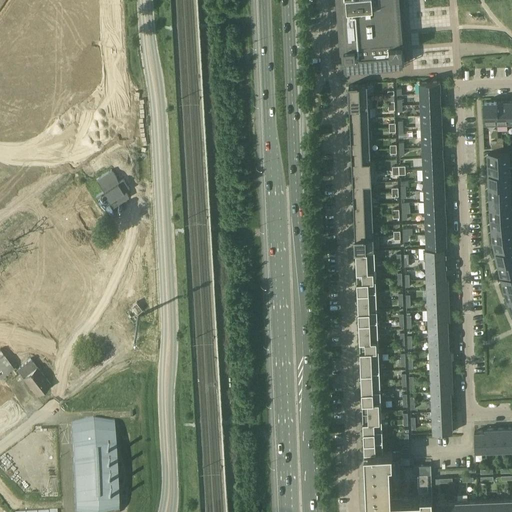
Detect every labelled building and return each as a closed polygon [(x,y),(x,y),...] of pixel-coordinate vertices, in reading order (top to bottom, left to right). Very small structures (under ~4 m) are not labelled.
[(336,0),(340,51),(342,51),(342,58),(345,58),(345,64),(344,64),(344,70),(394,67),(394,66),(395,66),(395,65),(403,64),(402,53),(403,53),(402,44),(404,44),(401,6),(406,6),(405,0),(336,0)] [(420,82),(420,93),(440,92),(440,81),(420,82)] [(349,85),(349,96),(373,95),(368,95),(367,84),(349,85)] [(441,103),(440,92),(420,93),(421,104),(441,103)] [(373,106),(373,95),(349,96),(350,107),(373,106)] [(485,126),(497,125),(496,101),(484,102),(485,126)] [(497,125),(508,125),(507,101),(497,102),(496,101),(497,125)] [(421,104),(421,115),(441,114),(441,103),(421,104)] [(350,118),(371,117),(371,107),(373,107),(373,106),(350,107),(350,118)] [(421,115),(422,126),(442,125),(441,114),(421,115)] [(350,118),(351,129),(371,128),(371,117),(350,118)] [(422,136),(442,136),(442,125),(422,126),(422,136)] [(351,140),(372,139),(371,128),(351,129),(351,140)] [(422,136),(422,147),(443,146),(442,136),(422,136)] [(351,140),(352,150),(372,149),(372,139),(351,140)] [(443,157),(443,146),(422,147),(423,158),(443,157)] [(352,161),(371,160),(370,150),(372,150),(372,149),(352,150),(352,161)] [(489,164),(508,163),(507,152),(488,153),(489,164)] [(423,158),(423,169),(444,168),(443,157),(423,158)] [(375,160),(371,160),(352,161),(353,172),(376,171),(375,160)] [(489,164),(489,175),(508,174),(508,163),(489,164)] [(444,179),(444,168),(423,169),(424,180),(444,179)] [(114,206),(129,197),(125,191),(130,188),(123,178),(119,181),(112,169),(97,178),(104,190),(96,196),(102,206),(111,200),(114,206)] [(376,171),(353,172),(353,183),(371,182),(376,182),(376,171)] [(489,175),(489,186),(509,185),(508,174),(489,175)] [(424,180),(424,190),(445,189),(444,179),(424,180)] [(353,183),(353,193),(372,193),(371,182),(353,183)] [(509,196),(509,185),(489,186),(490,197),(509,196)] [(424,190),(425,201),(445,200),(445,189),(424,190)] [(372,193),(353,193),(354,204),(372,203),(372,193)] [(490,197),(490,207),(510,207),(509,196),(490,197)] [(445,200),(425,201),(425,212),(446,211),(445,200)] [(354,204),(354,215),(373,214),(372,203),(354,204)] [(510,207),(490,207),(491,218),(510,217),(510,214),(510,207)] [(425,212),(426,223),(446,222),(446,211),(425,212)] [(373,225),(373,214),(354,215),(355,226),(373,225)] [(511,228),(510,217),(491,218),(492,230),(511,228)] [(426,223),(426,234),(447,233),(446,222),(426,223)] [(355,226),(355,237),(379,236),(379,235),(374,236),(373,225),(355,226)] [(493,241),(496,240),(511,237),(511,232),(511,228),(492,230),(493,241)] [(116,241),(113,243),(119,251),(127,261),(139,251),(125,233),(116,241)] [(447,233),(426,234),(427,245),(447,244),(447,233)] [(379,247),(379,236),(355,237),(356,248),(379,247)] [(496,253),(511,248),(511,237),(496,240),(493,241),(496,253)] [(425,248),(425,259),(445,258),(445,247),(425,248)] [(511,248),(496,253),(498,263),(511,260),(511,248)] [(375,250),(356,251),(356,261),(375,260),(375,250)] [(425,259),(426,269),(446,268),(445,258),(425,259)] [(375,270),(375,260),(356,261),(357,270),(375,270)] [(511,271),(511,260),(498,263),(501,274),(511,271)] [(446,268),(426,269),(426,279),(448,278),(446,278),(446,268)] [(376,279),(375,270),(357,270),(357,280),(376,279)] [(505,290),(511,287),(511,275),(502,278),(505,290)] [(428,279),(429,289),(449,288),(448,278),(426,279),(428,279)] [(357,280),(358,291),(376,290),(376,279),(357,280)] [(449,299),(449,288),(429,289),(429,299),(449,299)] [(377,300),(376,290),(358,291),(358,300),(377,300)] [(429,299),(429,310),(449,309),(449,299),(429,299)] [(104,300),(92,312),(98,318),(110,306),(104,300)] [(358,310),(377,309),(377,300),(358,300),(358,310)] [(132,305),(138,313),(143,309),(137,301),(132,305)] [(358,310),(359,321),(378,320),(377,309),(358,310)] [(428,319),(428,320),(448,319),(450,319),(449,309),(429,310),(430,319),(428,319)] [(448,329),(448,319),(428,320),(428,330),(448,329)] [(378,330),(378,320),(359,321),(359,330),(378,330)] [(428,330),(429,340),(449,339),(448,329),(428,330)] [(378,330),(359,330),(360,340),(378,339),(378,330)] [(379,349),(378,339),(360,340),(360,350),(379,349)] [(429,350),(451,349),(449,349),(449,339),(429,340),(429,350)] [(379,359),(379,349),(360,350),(361,360),(379,359)] [(431,351),(432,361),(452,360),(451,349),(429,350),(429,351),(431,351)] [(380,370),(379,359),(361,360),(361,371),(380,370)] [(452,360),(432,361),(432,371),(452,370),(452,360)] [(361,381),(380,380),(380,370),(361,371),(361,381)] [(432,371),(432,381),(452,380),(452,370),(432,371)] [(380,380),(361,381),(362,390),(381,389),(380,380)] [(453,390),(452,380),(432,381),(433,390),(431,391),(453,390)] [(362,401),(381,400),(381,389),(362,390),(362,401)] [(431,401),(451,401),(451,391),(453,391),(453,390),(431,391),(431,401)] [(362,401),(363,411),(381,410),(381,400),(362,401)] [(452,411),(451,401),(431,401),(432,412),(452,411)] [(363,420),(382,419),(381,410),(363,411),(363,420)] [(452,411),(432,412),(432,422),(452,421),(452,411)] [(92,419),(71,425),(75,511),(118,511),(113,423),(92,419)] [(382,419),(363,420),(363,430),(382,429),(382,419)] [(453,431),(452,421),(432,422),(433,432),(453,431)] [(495,428),(485,429),(485,451),(486,451),(486,449),(496,448),(495,428)] [(505,428),(495,428),(496,448),(506,448),(505,428)] [(383,440),(382,429),(363,430),(364,441),(383,440)] [(475,451),(485,451),(485,429),(484,429),(484,431),(474,431),(475,451)] [(383,440),(364,441),(364,451),(383,450),(383,440)] [(431,465),(414,466),(415,494),(421,494),(421,497),(392,498),(390,465),(392,464),(392,453),(365,454),(367,511),(433,511),(432,494),(431,464),(430,464),(431,465)] [(0,488),(12,503),(21,496),(0,469),(0,488)] [(32,511),(39,506),(28,495),(18,505),(24,511),(32,511)] [(509,511),(509,498),(499,499),(499,511),(509,511)] [(489,511),(489,499),(479,500),(479,511),(489,511)] [(499,511),(499,499),(489,499),(489,511),(499,511)] [(468,511),(468,500),(458,501),(458,511),(468,511)] [(479,511),(479,500),(468,500),(468,511),(479,511)] [(447,511),(447,501),(436,502),(436,511),(447,511)] [(458,511),(458,501),(447,501),(447,511),(458,511)]
